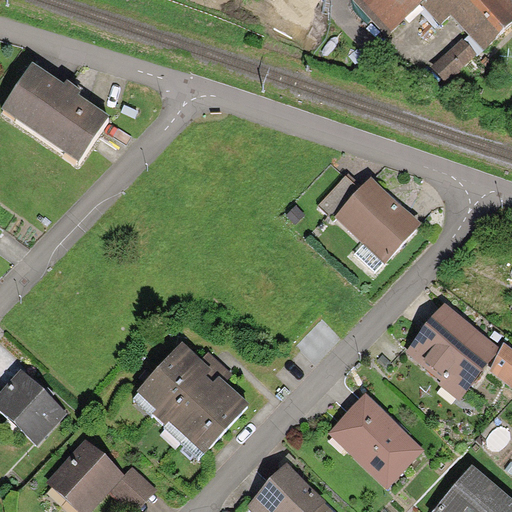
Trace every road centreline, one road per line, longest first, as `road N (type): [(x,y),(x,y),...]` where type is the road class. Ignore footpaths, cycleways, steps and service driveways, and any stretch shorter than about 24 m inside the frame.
road 1 (residential): [(480,184),(453,237),(202,511)]
road 2 (residential): [(480,184),(193,93)]
road 3 (residential): [(193,93),(0,301)]
road 4 (residential): [(193,93),(0,29)]
